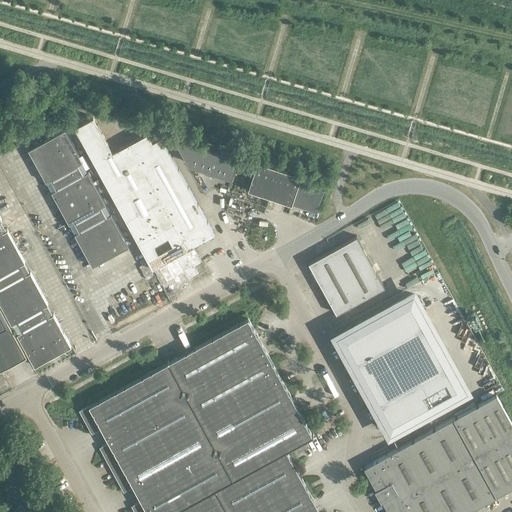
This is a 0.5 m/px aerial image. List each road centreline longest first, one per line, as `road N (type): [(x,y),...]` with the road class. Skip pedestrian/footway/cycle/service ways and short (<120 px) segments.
road 1 (unclassified): [(511,291),(475,217),(426,186),(381,193),(303,242)]
road 2 (unclassified): [(273,258),(356,416),(351,483),(365,511)]
road 3 (unclassified): [(28,395),(252,270)]
road 4 (unknown): [(90,360),(0,196)]
road 5 (unknown): [(82,292),(6,148)]
road 6 (unclassified): [(252,270),(230,220),(234,212),(285,222),(303,242)]
road 7 (unclassified): [(92,511),(28,395)]
